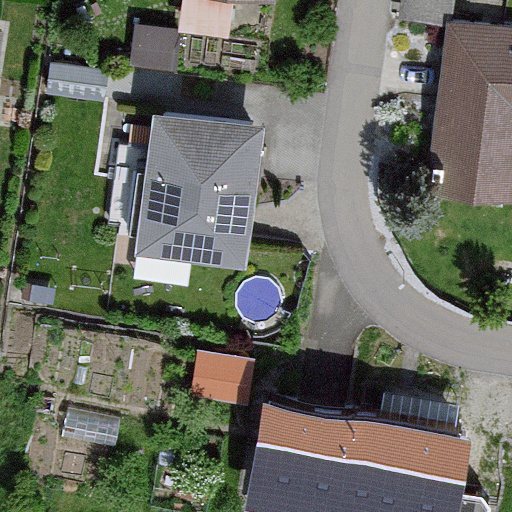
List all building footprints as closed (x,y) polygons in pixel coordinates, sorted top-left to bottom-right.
[(511,22),(450,16),(430,186),(511,195),(511,22)] [(0,90),(9,28),(0,26),(0,90)] [(183,32),(136,29),(134,66),(181,68),(183,32)] [(111,71),(55,68),(53,92),(110,96),(111,71)] [(260,251),(275,112),(167,101),(152,239),(260,251)] [(407,511),(455,511),(469,424),(276,394),(261,490),(407,511)]
